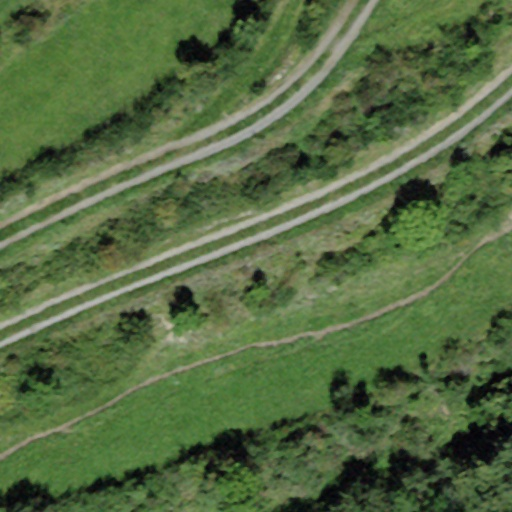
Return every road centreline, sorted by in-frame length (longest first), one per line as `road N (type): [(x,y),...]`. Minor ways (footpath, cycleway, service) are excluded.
road 1 (track): [(0,330),(209,232),(327,191),(417,143),(511,73)]
road 2 (track): [(0,234),(227,124),(317,55),(356,0)]
